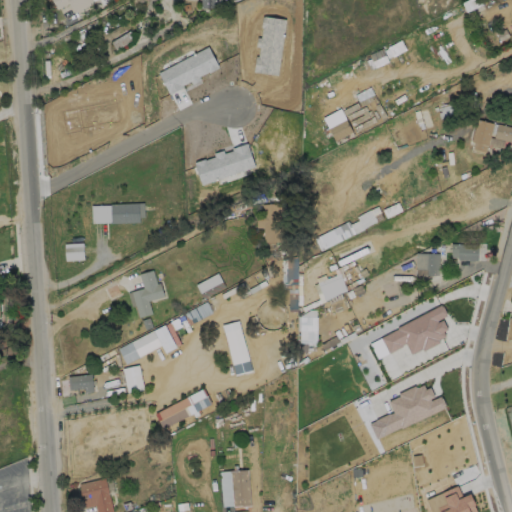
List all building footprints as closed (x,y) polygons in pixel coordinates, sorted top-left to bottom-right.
[(90,0),(92,3),(73,13),(68,3),(56,9),(50,0),(90,0)] [(218,0),(219,7),(200,8),(199,0),(218,0)] [(248,62),(269,67),(279,14),(255,10),(248,62)] [(359,50),(393,30),(398,41),(366,58),(359,50)] [(153,64),(165,57),(159,50),(175,45),(180,51),(202,39),(211,61),(166,83),(153,64)] [(349,86),(365,79),(365,87),(352,94),(349,86)] [(53,101),(59,126),(111,113),(108,92),(53,101)] [(503,140),(502,148),(488,145),(488,146),(487,146),(485,151),(473,148),(474,143),(471,142),(476,119),(493,123),(490,138),(493,138),(503,140)] [(511,127),(511,141),(503,140),(493,138),(497,124),(511,127)] [(188,156),(241,137),(250,160),(202,178),(188,156)] [(139,222),(110,223),(109,204),(138,203),(139,222)] [(281,203),(282,241),(263,242),(263,227),(256,227),(256,215),(262,215),(262,203),(281,203)] [(84,260),(83,243),(64,243),(65,260),(84,260)] [(477,245),(477,261),(457,260),(458,258),(450,258),(450,244),(477,245)] [(438,254),(438,275),(426,275),(426,269),(415,269),(415,253),(438,254)] [(152,270),(156,284),(159,283),(163,296),(148,301),(151,314),(138,318),(131,292),(143,288),(139,274),(152,270)] [(379,334),(388,353),(406,345),(411,354),(449,337),(441,318),(447,316),(442,305),(379,334)] [(251,371),(239,320),(222,324),(234,375),(251,371)] [(164,352),(175,347),(165,325),(117,347),(125,363),(161,346),(164,352)] [(143,390),(140,365),(123,367),(126,392),(143,390)] [(90,374),(92,392),(83,393),(83,389),(68,390),(67,376),(90,374)] [(372,427),(439,397),(436,388),(428,392),(419,377),(384,393),(388,405),(362,416),(372,427)] [(210,405),(203,389),(154,413),(162,429),(210,405)] [(237,466),(237,471),(247,470),(250,506),(241,507),(241,506),(232,507),(229,471),(233,471),(232,466),(237,466)] [(104,478),(107,493),(108,493),(112,511),(96,511),(95,506),(84,508),(78,484),(104,478)] [(438,511),(477,511),(469,493),(462,497),(459,489),(446,494),(449,501),(436,507),(438,511)]
